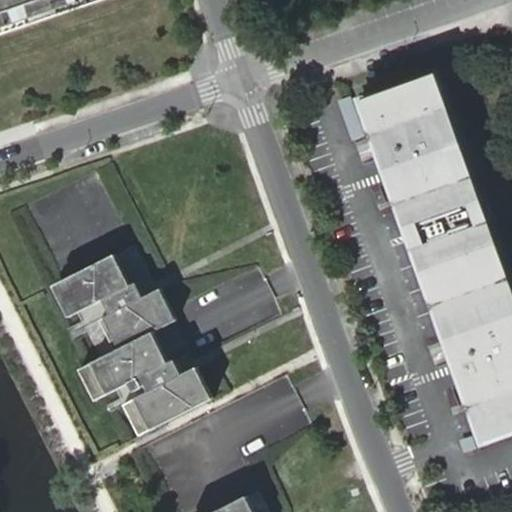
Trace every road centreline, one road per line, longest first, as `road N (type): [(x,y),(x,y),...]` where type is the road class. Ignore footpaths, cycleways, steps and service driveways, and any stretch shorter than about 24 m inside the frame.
road 1 (residential): [(244,82),(402,511)]
road 2 (residential): [(244,82),(492,0)]
road 3 (residential): [(0,162),(244,82)]
